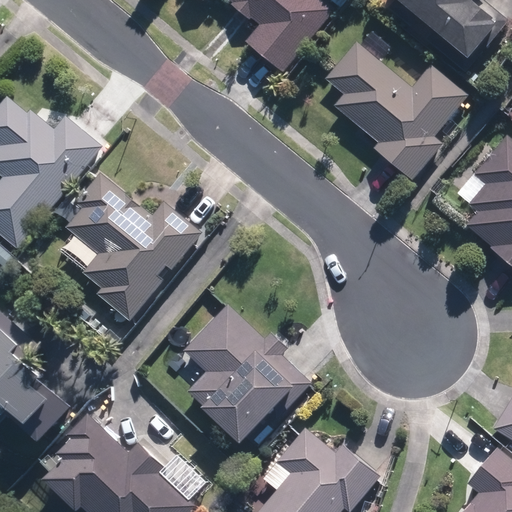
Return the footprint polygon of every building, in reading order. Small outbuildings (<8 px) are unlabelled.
[(198,0),(204,4),(206,0),(219,0),(258,27),(243,45),(285,77),(338,12),(320,0),(198,0)] [(390,0),(469,63),(484,44),(489,48),(511,20),(485,0),(390,0)] [(432,68),(413,92),(356,44),(325,80),(344,96),(332,111),(375,148),(370,153),(411,187),(444,148),(434,139),(468,98),(432,68)] [(0,234),(19,250),(103,148),(105,146),(67,115),(54,132),(31,113),(28,117),(8,101),(0,110),(0,149),(2,151),(0,153),(0,175),(4,179),(0,183),(0,234)] [(511,143),(506,139),(505,138),(473,176),(485,185),(467,209),(479,218),(469,233),(490,248),(487,252),(511,270),(511,143)] [(147,218),(100,176),(99,175),(76,200),(85,208),(65,231),(74,239),(62,253),(103,291),(97,298),(129,326),(165,285),(157,278),(167,267),(173,273),(204,238),(163,201),(147,218)] [(0,245),(0,265),(4,269),(14,258),(0,245)] [(264,341),(228,306),(167,368),(176,378),(192,362),(204,374),(187,392),(202,407),(199,410),(240,451),(283,407),(288,412),(314,386),(282,354),(287,349),(272,334),(264,341)] [(0,310),(0,434),(11,423),(35,447),(70,411),(25,368),(42,351),(0,310)] [(511,400),(494,430),(511,441),(511,400)] [(50,452),(37,463),(49,475),(40,485),(67,511),(193,511),(196,510),(159,475),(165,469),(140,445),(131,454),(90,414),(67,437),(71,441),(55,457),(50,452)] [(334,454),(305,432),(263,481),(276,492),(260,511),(343,511),(344,511),(352,511),(381,477),(341,445),(334,454)] [(511,511),(511,460),(499,450),(496,448),(466,485),(477,494),(462,511),(511,511)]
